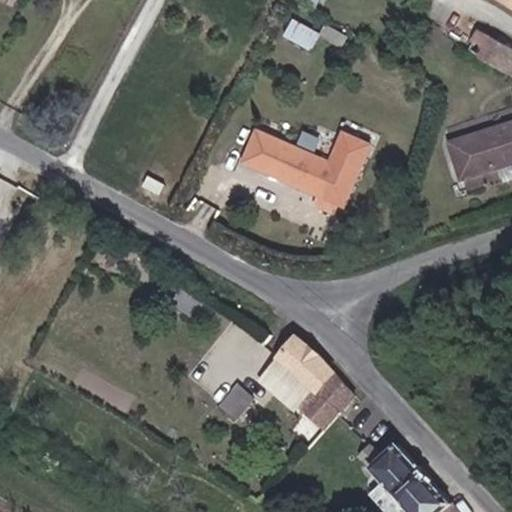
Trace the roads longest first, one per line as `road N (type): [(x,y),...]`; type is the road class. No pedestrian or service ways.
road 1 (residential): [(0,135),(302,296)]
road 2 (residential): [(302,296),(503,511)]
road 3 (residential): [(302,296),(511,235)]
road 4 (unknown): [(77,176),(165,0)]
